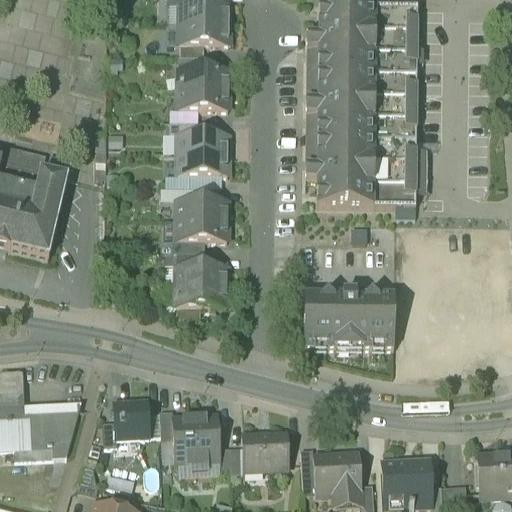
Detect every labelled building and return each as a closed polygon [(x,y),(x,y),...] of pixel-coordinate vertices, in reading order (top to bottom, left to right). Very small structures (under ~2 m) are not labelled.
[(202,11),(201,0),(165,0),(166,10),(178,10),(178,11),(179,11),(202,11)] [(318,0),(319,15),(334,15),(333,0),(318,0)] [(333,0),(334,15),(347,15),(347,0),(333,0)] [(373,0),(347,0),(347,15),(373,16),(373,0)] [(179,11),(178,32),(230,33),(230,19),(228,19),(228,12),(202,11),(179,11)] [(317,215),(373,216),(375,16),(373,16),(347,15),(334,15),(319,15),(318,43),(307,43),(307,55),(318,55),(318,109),(306,109),(306,121),(318,121),(317,175),(305,174),(305,187),(317,187),(317,215)] [(373,216),(394,216),(415,216),(415,205),(415,178),(416,159),(416,101),(417,16),(375,16),(374,116),(373,216)] [(167,48),(177,49),(177,31),(168,31),(167,48)] [(230,47),(230,33),(178,32),(178,53),(179,53),(203,53),(228,53),(228,46),(230,47)] [(182,65),(203,65),(203,53),(179,53),(179,65),(182,65)] [(182,77),(217,77),(217,66),(203,65),(182,65),(182,77)] [(178,77),(178,98),(230,98),(230,84),(228,84),(228,77),(217,77),(182,77),(178,77)] [(427,136),(427,92),(417,92),(416,136),(427,136)] [(230,112),(230,98),(178,98),(177,119),(178,119),(197,119),(227,119),(228,112),(230,112)] [(178,119),(178,131),(196,131),(197,119),(178,119)] [(201,131),(196,131),(178,131),(169,131),(169,143),(177,143),(201,143),(201,131)] [(92,156),(105,156),(105,135),(92,135),(92,156)] [(177,143),(177,164),(229,164),(229,150),(227,150),(227,143),(201,143),(177,143)] [(436,157),(436,148),(417,148),(417,157),(436,157)] [(10,259),(47,268),(67,186),(40,180),(44,165),(3,155),(0,165),(0,261),(5,262),(6,258),(9,259),(10,259)] [(91,267),(104,267),(105,156),(92,156),(91,267)] [(426,205),(426,159),(416,159),(415,178),(415,205),(426,205)] [(229,178),(229,164),(177,164),(177,184),(189,185),(221,185),(227,185),(227,178),(229,178)] [(177,196),(189,196),(189,185),(177,184),(177,196)] [(189,196),(221,196),(221,185),(189,185),(189,196)] [(177,208),(196,209),(196,197),(177,197),(177,208)] [(177,208),(176,229),(176,250),(204,251),(226,251),(226,244),(228,244),(228,230),(229,216),(226,216),(227,209),(196,209),(177,208)] [(415,227),(415,222),(415,216),(394,216),(394,227),(415,227)] [(172,262),(177,262),(195,262),(204,263),(204,251),(176,250),(172,250),(172,262)] [(195,274),(195,262),(177,262),(177,274),(195,274)] [(176,274),(176,295),(228,296),(228,282),(226,282),(226,275),(195,274),(177,274),(176,274)] [(227,310),(228,296),(176,295),(176,316),(200,316),(225,317),(226,310),(227,310)] [(382,359),(393,359),(393,305),(374,304),(371,301),(367,304),(355,304),(355,302),(342,302),(342,304),(330,304),(326,300),(323,304),(303,304),(303,358),(314,358),(314,353),(325,353),(325,358),(349,358),(349,353),(360,353),(360,358),(371,358),(371,353),(382,354),(382,359)] [(176,328),(200,328),(200,316),(176,316),(176,328)] [(0,413),(23,412),(21,384),(0,385),(0,413)] [(115,432),(116,448),(117,448),(149,446),(147,411),(114,413),(115,432)] [(15,469),(53,468),(51,415),(23,416),(23,412),(0,413),(0,460),(15,460),(15,469)] [(80,414),(51,415),(53,468),(66,467),(80,414)] [(159,421),(161,448),(173,448),(172,428),(173,428),(173,420),(159,421)] [(173,448),(175,477),(219,475),(220,475),(219,459),(218,426),(173,428),(172,428),(173,448)] [(103,433),(104,457),(117,456),(117,448),(116,448),(115,432),(103,433)] [(243,458),(244,481),(288,479),(286,445),(242,447),(243,458)] [(243,458),(230,459),(232,484),(244,483),(244,481),(243,458)] [(300,459),(302,504),(315,504),(313,465),(313,458),(300,459)] [(220,485),(232,484),(230,459),(219,459),(220,475),(219,475),(220,485)] [(332,507),(332,511),(361,511),(361,503),(358,462),(313,465),(315,504),(315,508),(332,507)] [(511,463),(477,465),(480,509),(511,507),(511,463)] [(80,494),(89,497),(95,476),(98,466),(88,464),(80,494)] [(429,511),(429,499),(427,470),(382,472),(384,511),(429,511)] [(441,511),(441,498),(429,499),(429,511),(441,511)] [(361,511),(372,511),(372,502),(361,503),(361,511)]
